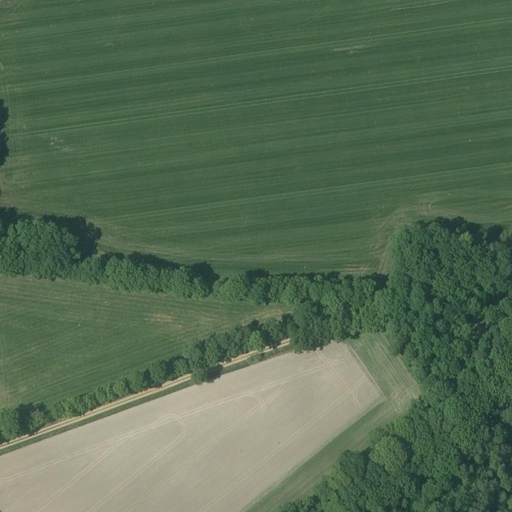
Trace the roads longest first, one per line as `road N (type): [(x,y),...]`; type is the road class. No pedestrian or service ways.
road 1 (track): [(0,445),(393,302)]
road 2 (track): [(511,366),(330,511)]
road 3 (track): [(511,389),(363,511)]
road 4 (track): [(393,302),(511,260)]
